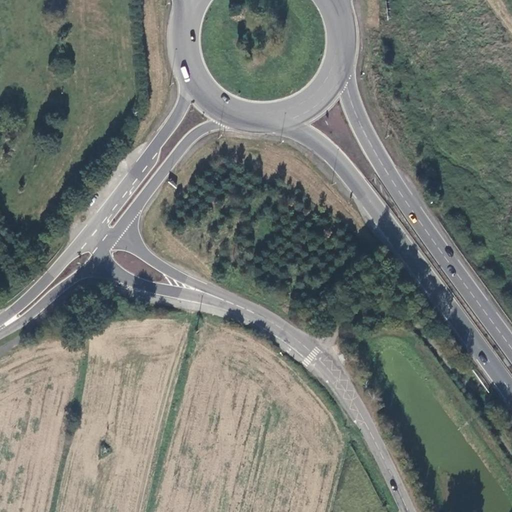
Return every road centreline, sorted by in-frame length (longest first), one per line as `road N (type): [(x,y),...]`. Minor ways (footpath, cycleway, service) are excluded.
road 1 (trunk): [(286,124),(350,174),(511,391)]
road 2 (trunk): [(511,348),(388,175),(344,75)]
road 3 (unclassified): [(196,288),(254,312),(314,353),(353,400),(408,511)]
road 4 (tertiary): [(185,78),(178,113),(88,233)]
road 5 (tertiary): [(114,236),(192,137),(230,120)]
road 6 (tertiary): [(88,233),(0,326)]
